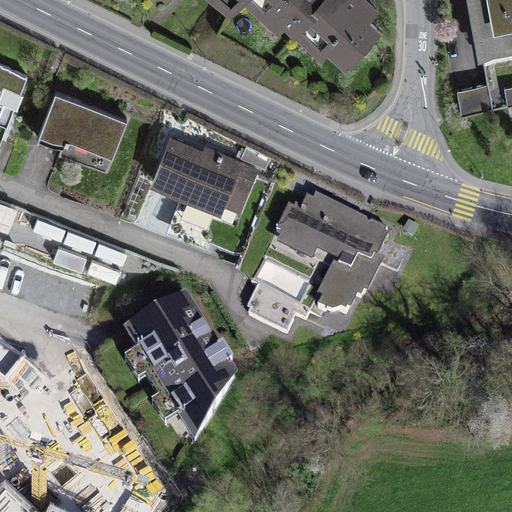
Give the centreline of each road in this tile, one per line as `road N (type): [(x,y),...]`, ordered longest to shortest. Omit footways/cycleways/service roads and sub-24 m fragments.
road 1 (tertiary): [(387,174),(24,0)]
road 2 (residential): [(224,274),(0,182)]
road 3 (residential): [(387,174),(413,93),(416,0)]
road 4 (tertiary): [(511,216),(387,174)]
